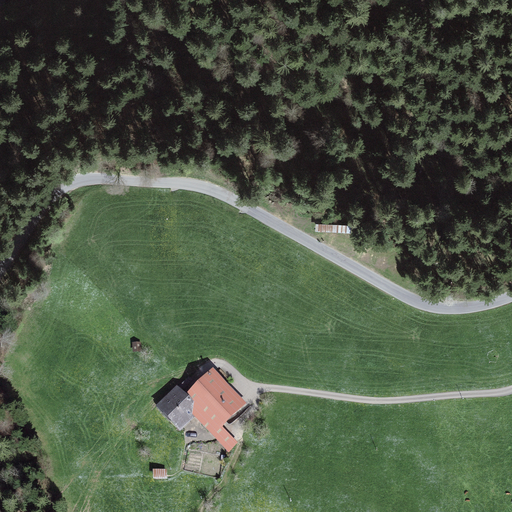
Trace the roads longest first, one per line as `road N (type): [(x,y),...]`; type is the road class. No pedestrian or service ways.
road 1 (unclassified): [(511,293),(460,306),(423,303),(229,195),(118,177),(80,178),(50,197),(0,267)]
road 2 (track): [(511,387),(383,399),(242,384)]
